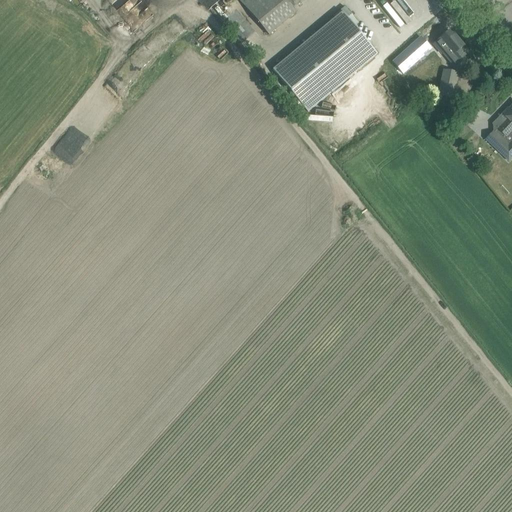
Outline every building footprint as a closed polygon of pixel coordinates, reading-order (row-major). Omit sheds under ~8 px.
[(239,0),(269,36),(296,13),(292,8),(302,0),(239,0)] [(396,0),(410,17),(418,10),(410,0),(396,0)] [(333,16),(335,18),(273,70),(308,112),(378,54),(355,26),(359,23),(345,7),(333,16)] [(450,31),(434,45),(442,54),(444,53),(454,65),(464,56),(459,50),(463,47),(450,31)] [(420,37),(392,62),(404,74),(431,49),(420,37)] [(141,70),(154,55),(144,46),(131,61),(141,70)] [(452,99),(453,99),(458,73),(443,70),(438,96),(439,97),(437,106),(450,109),(452,99)] [(502,114),(492,125),(497,130),(494,133),(501,139),(493,147),(508,161),(511,157),(511,104),(508,109),(508,108),(502,114)]
